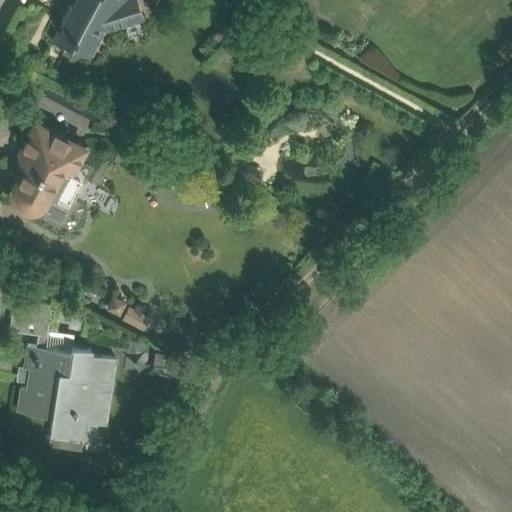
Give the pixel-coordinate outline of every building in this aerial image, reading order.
[(73,0),(53,38),(94,58),(108,28),(143,17),(136,0),(73,0)] [(90,144),(36,120),(9,183),(15,186),(12,205),(24,218),(42,218),(54,203),(63,207),(90,144)] [(265,169),(238,156),(230,171),(257,185),(265,169)] [(49,447),(86,452),(91,422),(104,424),(113,359),(97,357),(98,349),(71,345),(72,338),(55,335),(60,305),(18,299),(13,332),(39,335),(38,341),(27,340),(16,408),(54,414),(49,447)] [(131,329),(138,310),(116,302),(109,321),(131,329)]
